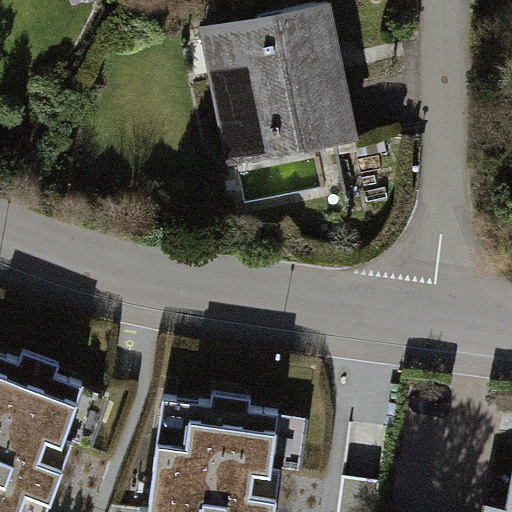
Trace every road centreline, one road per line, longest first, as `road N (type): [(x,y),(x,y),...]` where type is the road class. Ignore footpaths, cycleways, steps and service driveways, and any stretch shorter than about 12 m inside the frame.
road 1 (residential): [(427,321),(95,272),(0,227)]
road 2 (residential): [(443,0),(444,193),(427,321)]
